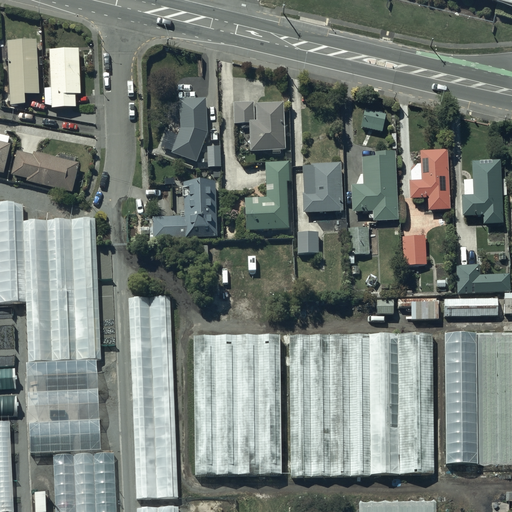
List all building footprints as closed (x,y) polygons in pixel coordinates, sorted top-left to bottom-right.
[(37,38),(7,40),(10,104),(25,103),(24,93),(39,92),(37,38)] [(82,93),(79,46),(48,47),(50,86),(44,86),(45,104),(51,105),(52,107),(77,106),(76,93),(82,93)] [(204,97),(176,98),(177,107),(180,107),(181,126),(178,133),(167,129),(160,145),(172,149),(171,151),(196,161),(207,131),(207,114),(216,114),(216,94),(204,95),(204,97)] [(283,102),(256,103),(257,120),(254,120),(254,101),(234,102),(235,122),(250,122),(250,151),(272,151),(272,154),(281,154),(281,149),(284,149),(283,102)] [(387,113),(365,108),(361,126),(383,131),(387,113)] [(0,171),(4,173),(11,143),(8,142),(9,136),(0,133),(0,171)] [(220,145),(207,145),(208,166),(221,166),(220,145)] [(34,151),(34,153),(17,149),(11,174),(27,178),(26,180),(72,191),(79,162),(76,161),(77,157),(60,153),(59,157),(34,151)] [(451,208),(448,149),(421,149),(421,162),(417,162),(410,170),(411,179),(409,180),(410,198),(428,197),(428,209),(451,208)] [(398,219),(395,150),(376,150),(376,156),(362,156),(362,174),(360,174),(356,183),(351,183),(352,211),(372,210),(373,220),(398,219)] [(462,195),(462,215),(483,215),(483,222),(502,222),(502,195),(506,195),(506,179),(501,179),(501,159),(472,159),(472,179),(464,179),(464,195),(462,195)] [(245,197),(247,229),(289,227),(286,181),(291,181),(290,160),(265,161),(267,196),(245,197)] [(343,210),(341,161),(311,163),(311,164),(302,165),(304,192),(302,192),(303,212),(343,210)] [(185,215),(152,216),(152,218),(150,218),(150,242),(187,241),(187,236),(217,236),(217,180),(184,180),(184,185),(183,185),(183,196),(185,196),(185,215)] [(32,452),(100,449),(97,359),(101,359),(95,218),(22,221),(22,202),(0,202),(0,303),(25,302),(32,452)] [(368,227),(349,227),(349,253),(368,253),(368,227)] [(319,235),(298,235),(298,255),(319,255),(319,235)] [(427,264),(426,235),(403,235),(404,264),(427,264)] [(208,245),(192,245),(192,265),(208,265),(208,245)] [(479,264),(456,265),(458,293),(510,291),(509,273),(480,274),(479,264)] [(137,499),(178,497),(170,297),(129,298),(137,499)] [(438,298),(398,298),(398,307),(411,307),(411,318),(439,318),(438,298)] [(444,298),(444,316),(498,316),(498,298),(444,298)] [(393,299),(377,299),(377,313),(394,313),(393,299)] [(476,332),(444,332),(446,462),(478,462),(476,332)] [(289,335),(291,479),(434,477),(432,333),(289,335)] [(196,476),(281,475),(279,334),(194,335),(196,476)] [(15,368),(0,368),(0,389),(16,389),(15,368)] [(0,415),(17,415),(16,396),(0,397),(0,415)] [(0,511),(14,511),(9,422),(0,422),(0,511)] [(116,511),(113,452),(55,455),(57,511),(116,511)] [(45,490),(35,491),(35,511),(46,511),(45,490)]
